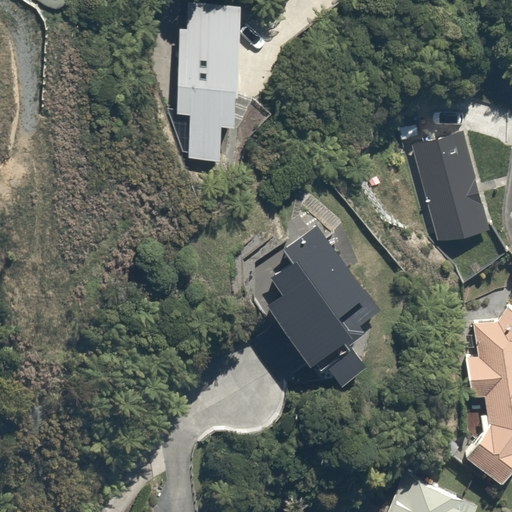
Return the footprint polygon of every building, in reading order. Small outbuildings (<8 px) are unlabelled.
[(189,0),(189,24),(180,23),(177,109),(188,110),(187,157),(219,158),(221,120),(231,120),(235,0),(189,0)] [(459,125),(412,139),(441,241),(489,227),(459,125)] [(324,229),(264,271),(281,295),(268,304),(326,388),(366,361),(349,338),(383,314),(324,229)] [(507,478),(511,469),(511,294),(508,292),(494,317),(475,320),(480,353),(466,355),(471,394),(485,392),(487,409),(462,454),(507,478)] [(469,511),(475,500),(401,468),(382,511),(469,511)]
